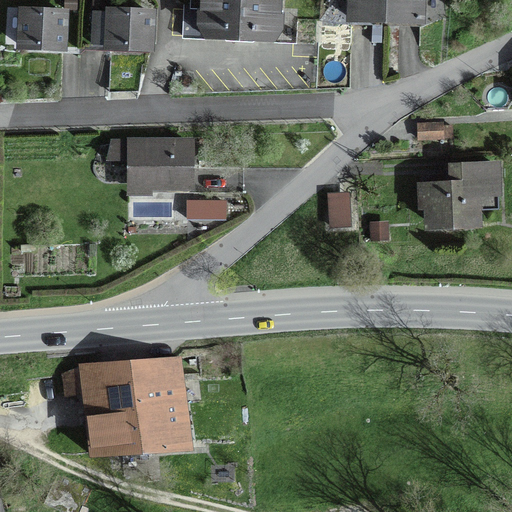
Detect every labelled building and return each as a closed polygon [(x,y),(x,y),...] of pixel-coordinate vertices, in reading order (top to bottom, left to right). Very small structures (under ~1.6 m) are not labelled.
[(183,36),(295,41),(297,8),(280,8),(280,0),(202,0),(202,4),(185,3),(183,36)] [(351,0),(351,18),(386,20),(386,0),(351,0)] [(421,21),(421,0),(386,0),(386,20),(421,21)] [(110,12),(82,10),(80,47),(82,45),(150,48),(152,14),(110,12)] [(22,11),(22,46),(78,49),(80,47),(82,14),(22,11)] [(419,139),(452,137),(452,126),(442,126),(442,124),(418,125),(419,139)] [(152,184),(191,184),(191,144),(130,144),(131,191),(150,191),(152,184)] [(452,166),(454,168),(454,186),(421,187),(422,205),(432,204),(432,224),(481,222),(481,210),(499,209),(497,166),(452,166)] [(333,199),(335,232),(356,231),(353,198),(333,199)] [(67,393),(84,391),(91,455),(190,447),(179,359),(81,365),(65,373),(67,393)]
